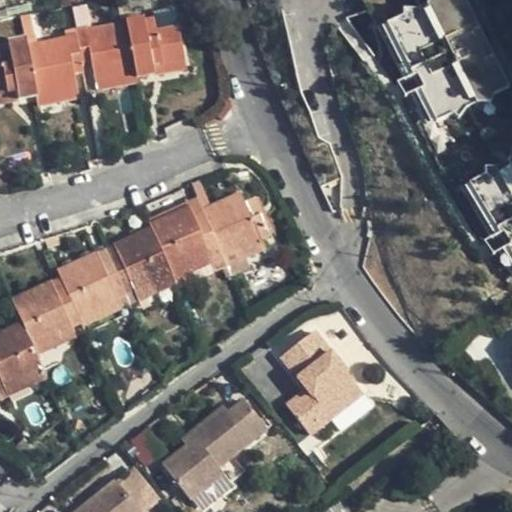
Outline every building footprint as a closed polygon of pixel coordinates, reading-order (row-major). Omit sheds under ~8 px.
[(403,14),(384,21),(436,120),(452,112),(459,118),(466,105),(478,101),(491,102),(493,95),(511,88),(465,0),(429,0),(426,4),(418,7),(403,6),(403,14)] [(153,12),(155,18),(157,32),(179,29),(175,8),(153,12)] [(30,15),(21,16),(25,41),(34,40),(30,15)] [(157,32),(155,18),(144,20),(143,17),(125,21),(126,24),(135,75),(136,80),(155,77),(153,68),(185,62),(179,29),(157,32)] [(75,30),(76,34),(79,50),(89,49),(91,62),(95,83),(135,75),(126,24),(87,31),(87,28),(75,30)] [(65,39),(26,46),(36,98),(77,90),(73,70),(71,57),(80,55),(79,50),(76,34),(64,36),(65,39)] [(18,102),(36,98),(26,46),(25,41),(7,43),(8,46),(0,47),(0,61),(0,94),(16,92),(18,102)] [(82,64),(91,62),(89,49),(79,50),(80,55),(82,64)] [(82,68),(82,64),(80,55),(71,57),(73,70),(82,68)] [(187,71),(185,62),(153,68),(155,77),(187,71)] [(137,84),(136,80),(135,75),(95,83),(97,92),(137,84)] [(79,100),(77,90),(36,98),(37,108),(79,100)] [(0,105),(18,103),(18,102),(16,92),(0,94),(0,105)] [(485,174),(467,184),(511,259),(511,162),(510,158),(497,164),(486,165),(485,174)] [(191,185),(202,211),(210,207),(200,182),(191,185)] [(241,194),(210,207),(202,211),(206,220),(219,251),(222,258),(262,241),(271,238),(254,199),(245,203),(241,194)] [(171,272),(210,255),(219,251),(206,220),(197,224),(193,214),(190,207),(150,224),(152,229),(171,272)] [(202,211),(193,214),(197,224),(206,220),(202,211)] [(152,229),(114,246),(117,256),(110,259),(125,297),(135,292),(173,276),(171,272),(152,229)] [(266,251),(262,241),(222,258),(226,268),(231,266),(266,251)] [(106,250),(110,259),(117,256),(114,246),(106,250)] [(106,250),(97,253),(101,263),(110,259),(106,250)] [(214,273),(221,270),(226,268),(222,258),(219,251),(210,255),(214,265),(211,266),(214,273)] [(64,287),(78,318),(116,301),(125,297),(110,259),(101,263),(97,253),(57,271),(60,278),(64,287)] [(175,282),(192,274),(211,266),(214,265),(210,255),(171,272),(173,276),(175,282)] [(235,275),(231,266),(226,268),(221,270),(226,279),(235,275)] [(175,282),(177,286),(178,289),(195,281),(192,274),(175,282)] [(139,302),(177,286),(175,282),(173,276),(135,292),(139,302)] [(60,278),(51,282),(55,291),(64,287),(60,278)] [(33,347),(72,330),(81,326),(78,318),(64,287),(55,291),(51,282),(12,299),(23,323),(33,347)] [(120,311),(116,301),(78,318),(81,326),(82,328),(120,311)] [(0,389),(5,387),(44,370),(38,357),(33,347),(23,323),(0,332),(0,389)] [(76,340),(72,330),(33,347),(38,357),(76,340)] [(313,333),(280,358),(305,392),(284,407),(307,437),(327,422),(361,397),(313,333)] [(48,380),(44,370),(5,387),(9,397),(48,380)] [(361,397),(327,422),(336,434),(370,409),(361,397)] [(185,449),(162,466),(188,500),(221,474),(217,469),(265,430),(243,403),(227,415),(222,409),(189,435),(194,442),(185,449)] [(145,432),(131,439),(144,464),(159,456),(145,432)] [(189,435),(180,442),(185,449),(194,442),(189,435)] [(137,511),(116,484),(81,511),(137,511)]
